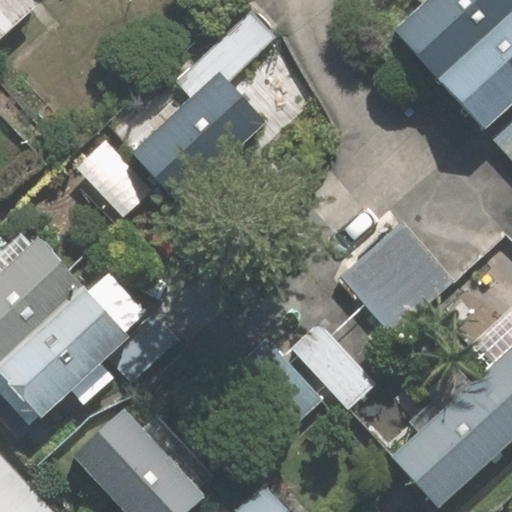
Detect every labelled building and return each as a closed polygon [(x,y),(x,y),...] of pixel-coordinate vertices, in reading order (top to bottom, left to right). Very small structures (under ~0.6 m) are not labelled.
[(0,0),(0,43),(46,1),(45,0),(0,0)] [(511,0),(428,0),(397,30),(511,150),(511,0)] [(282,31),(259,5),(82,164),(127,214),(163,181),(191,212),(290,123),(241,68),(282,31)] [(98,281),(41,218),(0,254),(0,360),(48,413),(161,310),(118,263),(98,281)] [(458,279),(402,220),(338,280),(395,339),(458,279)] [(388,385),(327,319),(295,349),(356,415),(388,385)] [(511,439),(511,347),(399,449),(445,500),(511,439)] [(133,395),(80,446),(142,511),(188,511),(218,483),(133,395)] [(73,511),(0,440),(0,511),(73,511)] [(313,511),(276,470),(229,511),(313,511)]
